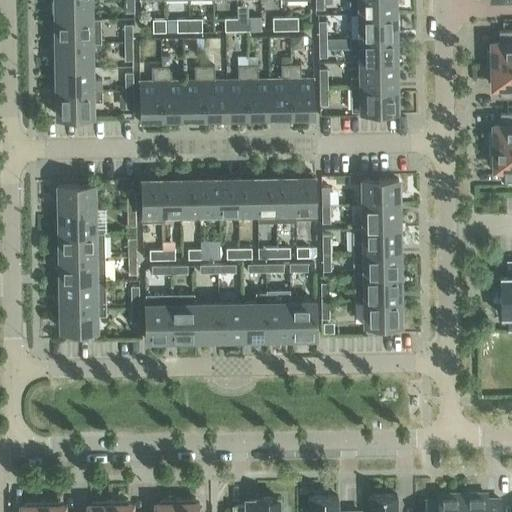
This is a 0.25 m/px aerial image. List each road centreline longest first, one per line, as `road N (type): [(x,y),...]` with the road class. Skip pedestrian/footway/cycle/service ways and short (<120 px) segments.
road 1 (residential): [(13,445),(447,436)]
road 2 (residential): [(447,364),(442,143)]
road 3 (residential): [(14,370),(13,150)]
road 4 (residential): [(13,150),(9,0)]
road 5 (residential): [(442,143),(442,0)]
road 6 (residential): [(14,370),(142,370)]
road 7 (residential): [(13,150),(140,148)]
road 8 (residential): [(318,147),(442,143)]
road 9 (residential): [(324,364),(447,364)]
